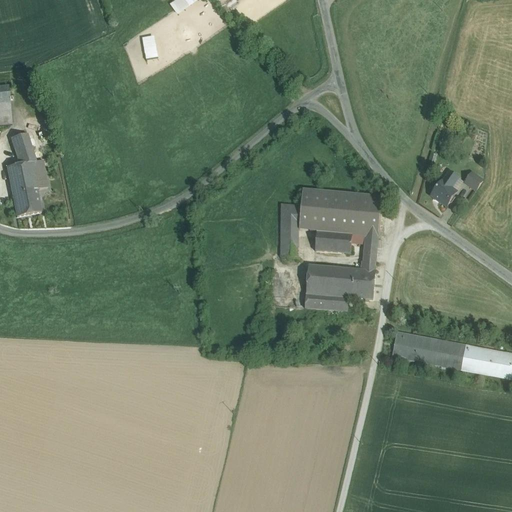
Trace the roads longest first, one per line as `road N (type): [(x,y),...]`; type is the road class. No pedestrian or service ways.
road 1 (unclassified): [(0,229),(19,236),(96,231),(151,215),(199,192),(308,99)]
road 2 (unclassified): [(340,511),(393,245),(424,214)]
